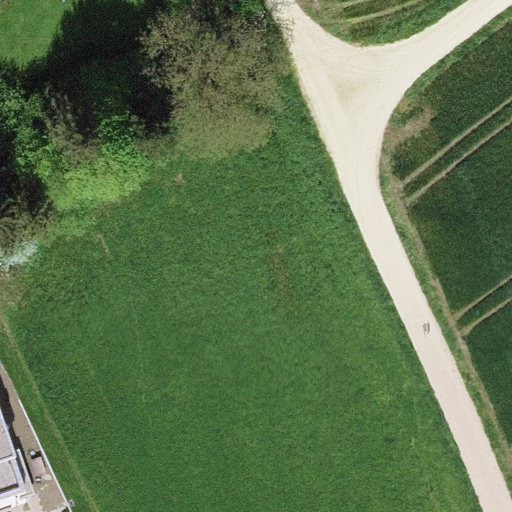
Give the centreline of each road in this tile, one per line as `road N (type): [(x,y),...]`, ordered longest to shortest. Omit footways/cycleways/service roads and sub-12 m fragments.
road 1 (track): [(283,0),(497,511)]
road 2 (track): [(498,0),(329,105)]
